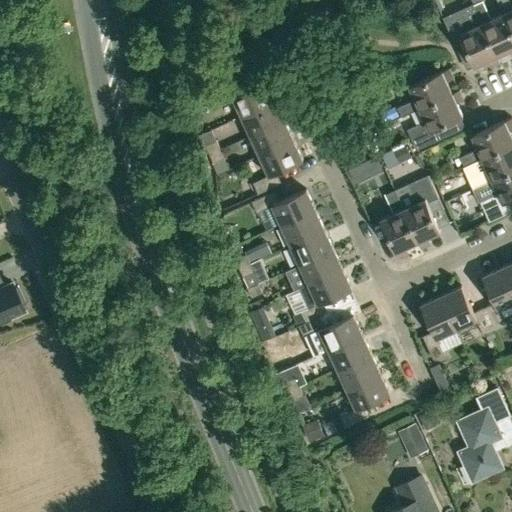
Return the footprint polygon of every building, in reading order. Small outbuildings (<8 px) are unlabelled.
[(511,31),(503,12),(491,18),(482,0),(481,0),(473,4),(481,22),(497,55),(509,49),(511,53),(511,52),(511,31)] [(511,5),(509,0),(497,0),(503,12),(511,31),(511,5)] [(497,55),(481,22),(468,28),(460,10),(451,14),(474,65),(487,59),(489,63),(494,61),(495,64),(500,61),(497,55)] [(402,115),(420,106),(453,91),(447,80),(451,78),(449,72),(452,71),(450,66),(410,84),(416,97),(398,106),(402,115)] [(242,116),(276,100),(266,80),(240,92),(235,81),(212,91),(217,103),(232,96),(242,116)] [(453,91),(420,106),(425,119),(407,127),(417,148),(439,137),(434,127),(462,114),(457,101),(461,99),(459,95),(462,93),(460,88),(453,91)] [(284,119),(276,100),(242,116),(250,135),(284,119)] [(371,113),(356,121),(362,134),(377,126),(371,113)] [(483,156),(511,142),(511,134),(509,129),(511,127),(511,122),(511,121),(511,115),(473,133),(479,147),(461,155),(465,164),(483,156)] [(293,139),(284,119),(250,135),(259,154),(293,139)] [(209,153),(221,148),(216,139),(205,145),(209,153)] [(293,139),(259,154),(268,174),(253,181),(258,192),(281,182),(276,171),(303,159),(293,139)] [(511,142),(483,156),(489,169),(471,177),(475,186),(493,177),(511,168),(511,142)] [(405,144),(397,147),(402,159),(411,155),(406,143),(405,144)] [(221,148),(209,153),(213,162),(225,157),(221,148)] [(419,153),(414,156),(419,165),(426,169),(419,153)] [(367,159),(374,173),(383,169),(376,154),(367,159)] [(511,168),(493,177),(475,186),(480,199),(490,219),(511,209),(511,207),(508,198),(511,195),(511,168)] [(404,207),(419,240),(422,246),(426,244),(425,241),(429,239),(428,235),(441,229),(428,201),(439,196),(429,173),(407,183),(416,202),(404,207)] [(471,177),(456,184),(460,192),(475,186),(471,177)] [(282,224),(315,209),(306,188),(280,201),(275,190),(252,201),(257,212),(273,204),(282,224)] [(419,240),(404,207),(395,189),(386,193),(394,211),(381,217),(399,256),(405,254),(403,251),(408,249),(406,245),(419,240)] [(315,209),(282,224),(291,244),(325,228),(315,209)] [(325,228),(291,244),(300,263),(334,248),(325,228)] [(300,263),(309,282),(309,283),(343,267),(334,248),(300,263)] [(239,268),(250,262),(246,253),(235,259),(239,268)] [(511,261),(503,265),(511,283),(511,261)] [(250,262),(239,268),(243,276),(254,271),(250,262)] [(511,301),(511,283),(503,265),(483,274),(495,301),(485,306),(496,329),(507,324),(500,307),(511,301)] [(343,267),(309,283),(309,282),(298,286),(309,308),(294,314),(299,325),(308,321),(323,314),(330,310),(325,300),(352,288),(343,267)] [(0,319),(23,309),(21,303),(25,302),(17,285),(14,287),(11,281),(4,285),(0,286),(0,319)] [(258,283),(247,288),(251,297),(263,292),(258,283)] [(462,284),(441,293),(457,327),(477,318),(485,334),(496,329),(485,306),(474,311),(462,284)] [(457,327),(441,293),(421,303),(433,330),(423,334),(434,357),(445,352),(438,336),(457,327)] [(263,340),(276,335),(263,305),(251,311),(263,340)] [(323,314),(308,321),(299,325),(305,336),(315,356),(329,349),(364,333),(354,313),(328,325),(323,314)] [(373,352),(364,333),(329,349),(338,368),(373,352)] [(269,353),(277,367),(293,359),(285,345),(269,353)] [(382,372),(373,352),(338,368),(348,388),(382,372)] [(382,372),(348,388),(357,407),(341,415),(346,425),(369,414),(364,404),(391,392),(382,372)] [(288,391),(300,386),(296,377),(284,382),(288,391)] [(300,386),(288,391),(292,400),(304,394),(300,386)] [(506,446),(511,443),(511,422),(509,415),(511,414),(498,388),(478,397),(484,408),(458,420),(470,445),(459,450),(473,481),(504,466),(492,441),(501,436),(506,446)] [(314,420),(303,425),(309,441),(321,437),(314,420)] [(429,448),(416,421),(399,430),(411,457),(429,448)] [(422,474),(397,486),(406,505),(391,511),(423,511),(436,506),(422,474)]
